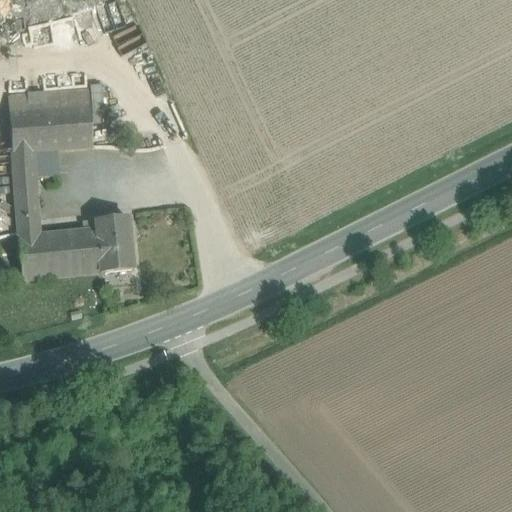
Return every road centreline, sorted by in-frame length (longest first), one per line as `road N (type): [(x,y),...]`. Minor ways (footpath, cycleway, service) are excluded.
road 1 (secondary): [(173,326),(511,160)]
road 2 (unclassified): [(321,511),(215,390),(173,326)]
road 3 (secondary): [(0,379),(173,326)]
